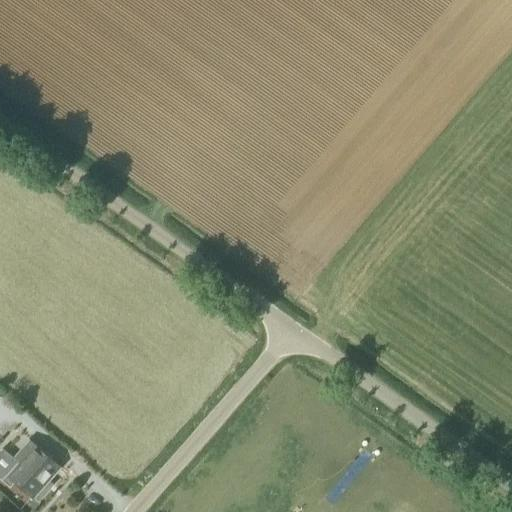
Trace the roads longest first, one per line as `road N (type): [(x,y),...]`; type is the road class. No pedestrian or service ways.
road 1 (unclassified): [(294,329),(0,121)]
road 2 (unclassified): [(511,485),(294,329)]
road 3 (unclassified): [(133,511),(294,329)]
